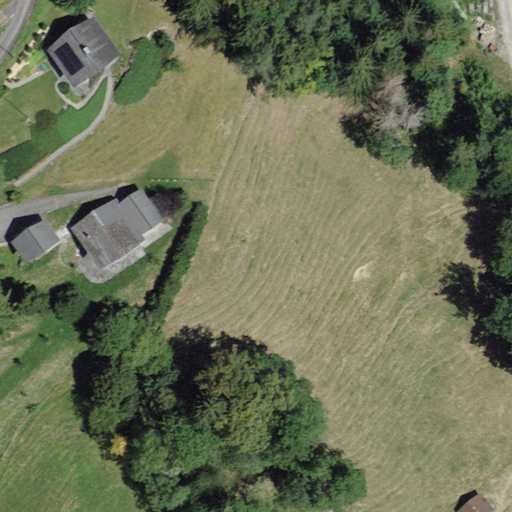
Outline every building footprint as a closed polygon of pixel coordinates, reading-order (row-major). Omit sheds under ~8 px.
[(117,55),(94,22),(52,50),(74,83),(117,55)] [(161,218),(142,190),(122,203),(140,231),(161,218)] [(138,239),(115,203),(74,229),(97,266),(138,239)] [(56,240),(45,222),(15,241),(27,259),(56,240)] [(477,495),(460,507),(463,511),(483,511),(487,510),(477,495)]
